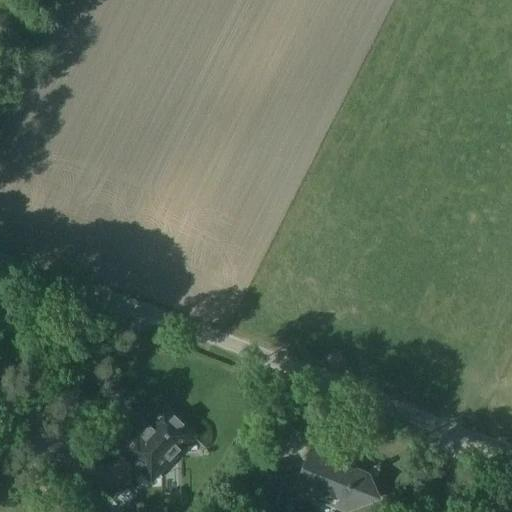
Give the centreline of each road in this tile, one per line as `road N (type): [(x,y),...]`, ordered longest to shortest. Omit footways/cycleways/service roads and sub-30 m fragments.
road 1 (unclassified): [(444,423),(150,314)]
road 2 (unclassified): [(0,452),(150,314)]
road 3 (unclassified): [(150,314),(0,263)]
